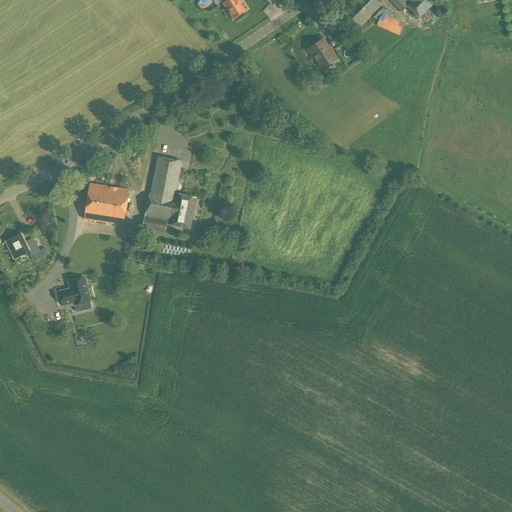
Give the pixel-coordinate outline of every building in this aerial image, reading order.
[(226,0),(227,1),(223,4),(233,19),(245,11),(240,4),(242,3),(240,0),(226,0)] [(381,15),(384,10),(384,9),(381,7),(382,6),(375,0),(355,0),(341,14),(357,31),(372,16),(376,20),(381,15)] [(388,0),(402,12),(407,7),(419,19),(437,0),(388,0)] [(398,22),(381,15),(376,26),(399,36),(403,25),(398,22)] [(328,49),(322,40),(308,50),(313,58),(315,57),(323,68),(337,59),(330,48),(328,49)] [(158,157),(151,193),(155,194),(154,199),(165,201),(166,196),(174,198),(175,194),(182,162),(158,157)] [(123,227),(129,190),(118,188),(110,187),(109,187),(90,183),(83,221),(123,227)] [(196,198),(175,194),(174,198),(166,196),(165,201),(154,199),(155,194),(151,193),(150,193),(142,228),(165,233),(167,224),(190,229),(196,198)] [(25,242),(21,234),(5,241),(14,259),(30,251),(31,254),(39,250),(33,238),(25,242)] [(85,278),(69,282),(70,289),(59,292),(63,306),(74,303),(74,305),(75,305),(90,301),(85,278)]
